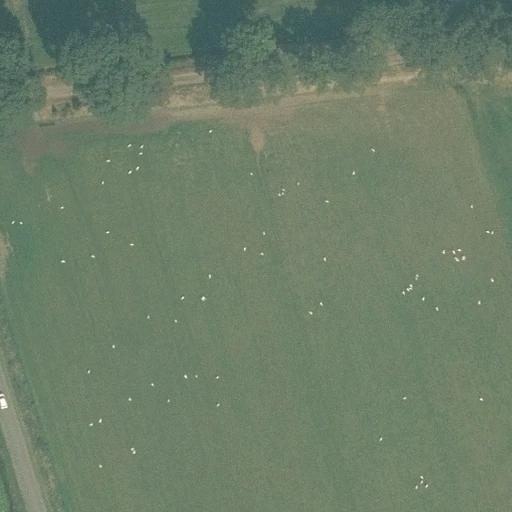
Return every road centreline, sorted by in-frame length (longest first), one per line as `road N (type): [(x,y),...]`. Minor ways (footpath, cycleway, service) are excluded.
road 1 (track): [(0,102),(511,45)]
road 2 (unclassified): [(40,511),(0,382)]
